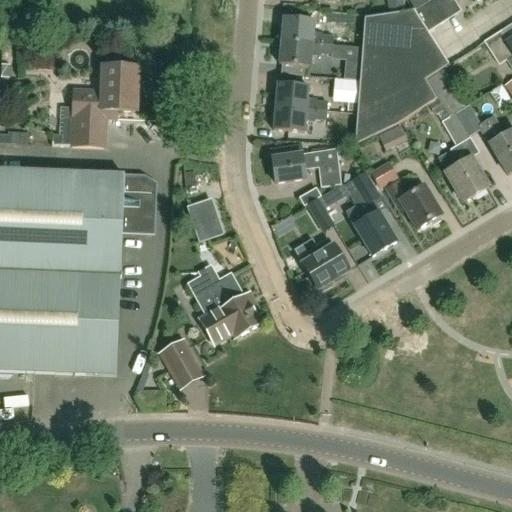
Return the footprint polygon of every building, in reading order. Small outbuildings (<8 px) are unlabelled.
[(401,125),(436,103),(425,83),(448,68),(427,35),(461,14),(454,4),(459,0),(433,0),(411,14),(364,22),(355,148),(401,125)] [(281,44),(333,48),(333,39),(314,37),(314,23),(283,21),(281,44)] [(511,72),(511,42),(508,45),(501,33),(484,44),(499,68),(506,63),(511,72)] [(332,57),(333,48),(281,44),(279,67),(311,69),(312,55),(332,57)] [(333,59),(361,61),(362,47),(334,45),(333,59)] [(71,150),(104,151),(106,122),(108,122),(108,114),(134,115),(136,71),(104,71),(103,94),(74,94),(71,150)] [(427,82),(449,118),(463,110),(442,73),(427,82)] [(278,86),(276,109),(327,114),(327,104),(308,103),(309,89),(278,86)] [(455,117),(469,139),(480,133),(508,178),(511,175),(511,133),(504,138),(493,120),(481,128),(469,108),(455,117)] [(327,114),(276,109),(273,132),(305,135),(306,121),(326,123),(327,114)] [(457,151),(451,154),(439,162),(447,175),(446,176),(463,205),(488,190),(471,161),(479,156),(469,139),(455,117),(442,125),(457,151)] [(322,190),(341,187),(336,152),(302,157),(302,151),(288,153),(288,151),(271,154),(276,186),(306,182),(305,172),(319,170),(322,190)] [(380,193),(398,181),(389,165),(370,176),(380,193)] [(153,187),(143,181),(0,176),(0,374),(114,379),(120,236),(145,237),(152,232),(153,187)] [(358,213),(369,207),(380,200),(366,176),(344,188),(358,211),(358,213)] [(441,223),(440,219),(442,218),(425,189),(405,200),(397,186),(387,192),(397,210),(402,208),(416,233),(430,225),(433,228),(441,223)] [(200,247),(223,239),(211,204),(188,212),(200,247)] [(320,204),(309,210),(328,240),(338,234),(320,204)] [(379,215),(375,217),(369,207),(358,213),(358,211),(348,217),(372,259),(396,245),(379,215)] [(332,289),(330,286),(348,275),(333,248),(328,241),(316,249),(312,242),(295,253),(301,262),(311,281),(307,283),(317,299),(332,289)] [(261,327),(252,312),(256,310),(250,299),(246,302),(245,299),(242,301),(230,279),(209,290),(203,279),(189,287),(207,319),(200,323),(214,347),(234,335),(237,341),(261,327)] [(174,378),(195,366),(183,345),(162,357),(174,378)]
